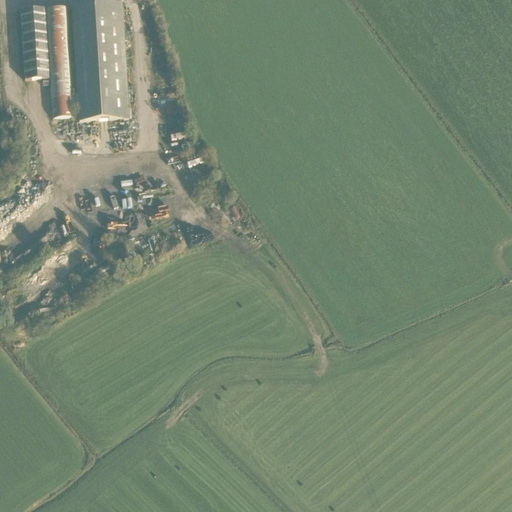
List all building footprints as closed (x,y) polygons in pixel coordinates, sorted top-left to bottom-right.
[(71,8),(79,125),(128,122),(121,5),(71,8)] [(44,12),(51,122),(73,120),(66,10),(44,12)] [(19,14),(24,83),(47,81),(43,12),(19,14)] [(162,94),(177,93),(176,89),(171,89),(170,80),(161,81),(161,89),(162,89),(162,94)] [(173,119),(174,108),(165,108),(164,118),(173,119)] [(143,179),(145,186),(160,183),(157,170),(146,172),(148,178),(143,179)] [(43,176),(37,177),(38,190),(45,189),(43,176)] [(51,244),(63,240),(61,235),(50,238),(51,244)]
